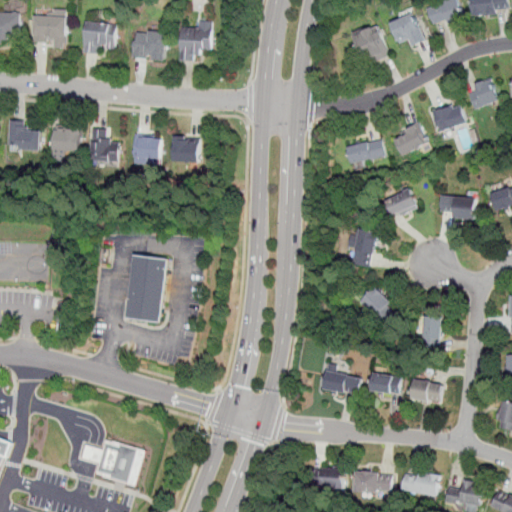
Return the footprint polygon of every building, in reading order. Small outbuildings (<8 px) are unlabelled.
[(454,0),(429,8),(435,27),(467,17),(461,0),(454,0)] [(473,0),(475,15),(511,10),(511,0),(473,0)] [(0,13),(0,42),(21,42),(21,13),(0,13)] [(415,46),(428,39),(415,13),(392,25),(402,42),(411,38),(415,46)] [(69,16),(37,16),(37,45),(69,45),(69,16)] [(99,54),(100,49),(115,51),(119,27),(89,23),(84,52),(99,54)] [(196,62),(196,53),(215,53),(215,23),(201,23),(201,29),(182,29),(182,62),(196,62)] [(355,34),(366,65),(390,56),(379,26),(355,34)] [(168,33),(135,33),(135,59),(168,59),(168,33)] [(477,111),(502,101),(493,79),(468,89),(477,111)] [(441,133),(470,123),(463,103),(435,113),(441,133)] [(10,120),(9,150),(41,151),(42,129),(24,128),(24,121),(10,120)] [(55,125),(54,150),(80,152),(82,128),(55,125)] [(404,156),(430,144),(421,125),(395,137),(404,156)] [(121,141),(109,141),(109,130),(93,130),(93,162),(121,162),(121,141)] [(163,162),(164,137),(136,136),(136,161),(163,162)] [(176,136),(176,163),(202,163),(202,136),(176,136)] [(389,155),(384,138),(350,146),(355,164),(389,155)] [(498,213),(511,208),(511,188),(492,196),(498,213)] [(393,218),(420,207),(413,189),(386,200),(393,218)] [(478,217),(478,195),(443,195),(443,217),(478,217)] [(373,268),(383,234),(360,227),(350,261),(373,268)] [(140,256),(174,261),(166,324),(132,319),(140,256)] [(363,301),(388,329),(399,315),(388,306),(394,301),(378,286),(363,301)] [(445,339),(445,317),(424,317),(424,339),(445,339)] [(360,396),(364,377),(328,370),(325,389),(360,396)] [(372,391),(400,395),(403,377),(375,373),(372,391)] [(446,385),(416,379),(412,398),(442,404),(446,385)] [(511,402),(505,401),(499,428),(511,430),(511,402)] [(0,453),(7,456),(12,444),(0,439),(0,453)] [(140,488),(150,453),(111,441),(108,452),(104,465),(100,476),(140,488)] [(108,452),(89,446),(86,460),(104,465),(108,452)] [(317,468),(316,488),(347,488),(347,468),(317,468)] [(439,496),(443,476),(408,469),(404,489),(439,496)] [(394,471),(357,471),(357,491),(394,491),(394,471)] [(448,502),(482,509),(487,484),(465,479),(463,488),(451,486),(448,502)] [(511,511),(511,493),(501,488),(493,506),(505,511),(511,511)]
